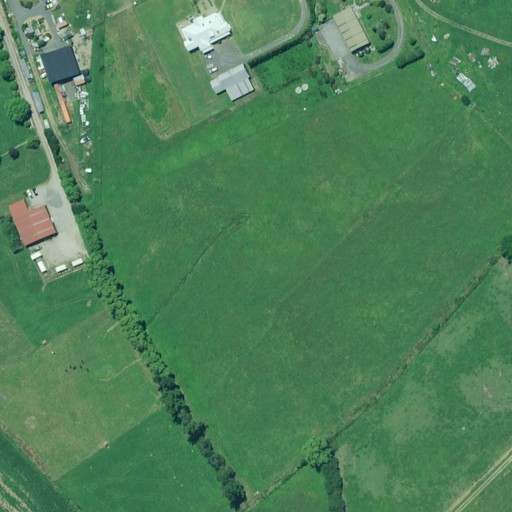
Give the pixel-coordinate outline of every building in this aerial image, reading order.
[(372,43),(354,8),(336,17),(350,46),(348,47),(351,54),(372,43)] [(227,24),(221,12),(206,20),(204,17),(195,21),(196,25),(184,31),(189,41),(186,42),(191,52),(201,47),(205,54),(215,49),(212,44),(234,33),(229,23),(227,24)] [(251,77),(244,65),(212,82),(218,95),(227,90),(233,102),(255,90),(249,79),(251,77)] [(30,213),(25,201),(11,207),(27,247),(58,234),(46,206),(30,213)] [(76,231),(70,233),(75,244),(81,241),(76,231)] [(59,236),(54,238),(58,249),(63,247),(59,236)]
